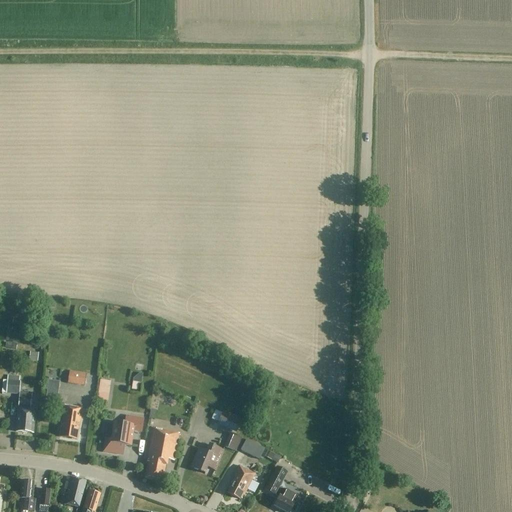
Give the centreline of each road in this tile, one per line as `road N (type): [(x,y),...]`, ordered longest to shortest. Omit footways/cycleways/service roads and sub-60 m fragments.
road 1 (unclassified): [(346,511),(355,468),(368,0)]
road 2 (track): [(511,59),(0,51)]
road 3 (tertiary): [(195,511),(87,472),(0,459)]
